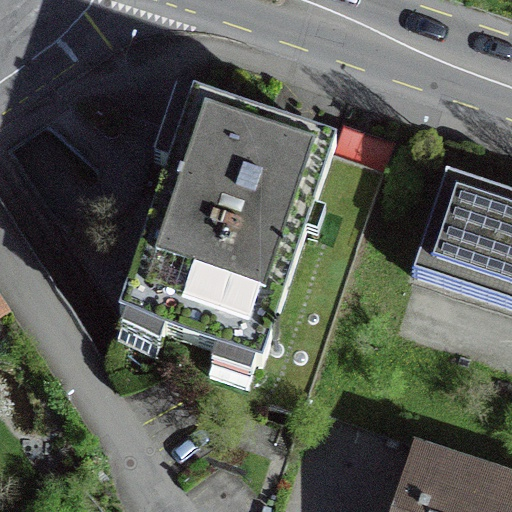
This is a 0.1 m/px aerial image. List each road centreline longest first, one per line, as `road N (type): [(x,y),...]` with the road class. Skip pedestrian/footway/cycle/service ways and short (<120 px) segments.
road 1 (primary): [(280,0),(511,76)]
road 2 (tertiary): [(0,81),(59,39),(94,0)]
